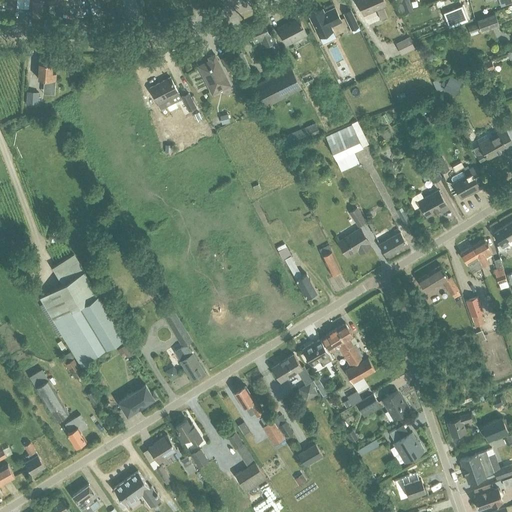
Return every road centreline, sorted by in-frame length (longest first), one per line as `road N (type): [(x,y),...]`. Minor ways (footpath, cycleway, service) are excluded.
road 1 (residential): [(2,511),(379,278)]
road 2 (tertiary): [(0,32),(127,37),(265,0)]
road 3 (residential): [(459,511),(379,278)]
road 4 (residential): [(379,278),(511,194)]
